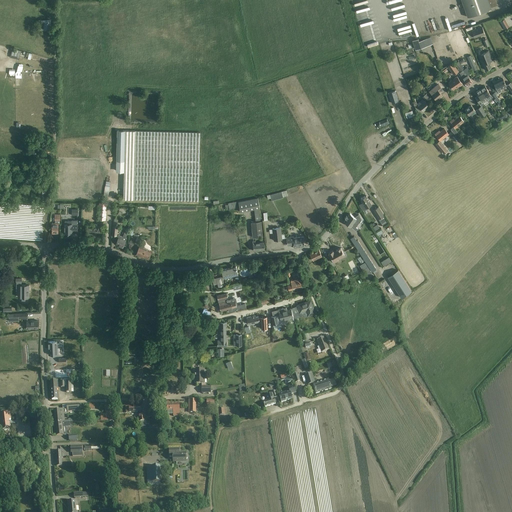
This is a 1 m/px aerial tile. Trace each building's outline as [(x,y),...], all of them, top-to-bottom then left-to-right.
[(461,0),(466,12),(467,17),(491,9),(491,7),(497,5),(495,0),(461,0)] [(398,23),(392,25),(395,35),(404,33),(401,23),(398,24),(398,23)] [(378,40),(389,37),(386,27),(375,30),(378,40)] [(472,31),(474,38),(484,34),(484,35),(485,34),(482,27),(472,31)] [(412,40),(415,49),(432,44),(430,37),(419,41),(418,38),(412,40)] [(485,70),(491,68),(491,67),(491,68),(489,62),(492,61),(488,51),(478,55),(482,65),(483,64),(485,70)] [(448,67),(453,75),(458,71),(453,63),(448,67)] [(465,73),(463,70),(459,73),(467,85),(472,82),(467,75),(470,73),(469,71),(465,73)] [(448,83),(453,89),(456,87),(457,88),(462,84),(457,77),(448,83)] [(493,83),(498,93),(502,92),(500,89),(506,86),(503,78),(493,83)] [(430,92),(436,100),(442,95),(437,90),(441,87),(438,84),(430,91),(430,92)] [(485,86),(481,89),(488,100),(489,102),(492,100),(490,97),(491,96),(485,86)] [(488,100),(481,89),(476,92),(479,96),(475,98),(480,106),(484,104),(484,103),(488,100)] [(395,91),(389,92),(392,103),(398,101),(395,91)] [(494,92),(491,95),(497,103),(498,103),(499,105),(502,103),(500,100),(494,92)] [(414,106),(416,107),(419,111),(422,109),(423,111),(429,106),(424,101),(422,100),(423,99),(417,104),(416,102),(414,104),(414,106)] [(465,109),(465,110),(472,120),(476,118),(474,115),(474,116),(472,113),(475,111),(471,105),(467,108),(465,110),(465,109)] [(476,110),(481,117),(486,114),(481,106),(476,110)] [(453,119),(450,122),(454,126),(456,128),(464,121),(459,116),(454,121),(453,119)] [(454,126),(452,129),(458,136),(460,134),(456,128),(454,126)] [(437,132),(435,134),(440,141),(448,134),(444,129),(438,133),(437,132)] [(116,171),(124,172),(123,199),(199,201),(200,132),(117,130),(116,171)] [(436,144),(443,153),(447,150),(439,141),(436,144)] [(38,197),(41,197),(46,197),(46,184),(38,184),(38,193),(38,195),(38,197)] [(271,198),(272,200),(283,197),(288,196),(286,190),(282,192),(270,195),(268,195),(267,195),(267,199),(271,198)] [(362,202),(359,204),(362,210),(366,208),(372,205),(366,195),(360,199),(362,202)] [(238,202),(240,212),(260,208),(258,198),(238,202)] [(98,220),(106,220),(107,203),(99,202),(98,220)] [(378,206),(372,210),(378,219),(379,219),(383,226),(388,223),(383,216),(384,215),(378,206)] [(251,223),(252,232),(253,237),(263,236),(261,222),(260,209),(254,209),(255,222),(251,223)] [(57,223),(52,223),(52,233),(58,233),(58,224),(60,224),(60,223),(60,214),(60,215),(55,215),(55,214),(55,220),(57,220),(57,223)] [(346,219),(344,222),(356,230),(358,228),(356,227),(356,226),(353,223),(356,220),(359,222),(361,219),(358,214),(354,217),(350,214),(348,217),(346,216),(345,218),(346,219)] [(72,221),(65,221),(65,223),(65,234),(66,234),(70,235),(70,234),(72,234),(72,230),(77,231),(77,224),(77,220),(72,220),(72,221)] [(88,226),(88,234),(101,234),(101,226),(96,226),(96,224),(92,224),(92,226),(88,226)] [(142,232),(154,235),(156,229),(144,226),(142,232)] [(273,229),(274,240),(282,240),(280,228),(273,229)] [(337,238),(343,241),(347,232),(342,229),(337,238)] [(123,237),(120,236),(118,235),(117,238),(118,238),(116,243),(120,245),(119,246),(122,247),(122,246),(123,246),(126,238),(127,235),(124,233),(123,237)] [(350,238),(372,272),(376,269),(357,240),(356,241),(354,236),(350,238)] [(286,238),(287,245),(294,244),(294,246),(304,245),(303,237),(293,238),(293,237),(286,238)] [(256,243),(256,240),(253,241),(254,251),(265,250),(264,242),(256,243)] [(139,246),(138,249),(136,254),(148,259),(151,251),(139,246)] [(330,255),(328,256),(331,262),(333,261),(334,263),(338,260),(337,258),(344,254),(340,247),(336,250),(337,250),(334,252),(333,250),(329,253),(330,255)] [(310,254),(313,260),(322,256),(319,249),(310,254)] [(365,262),(360,265),(366,274),(371,271),(365,262)] [(238,274),(236,266),(222,270),(224,277),(238,274)] [(247,275),(255,272),(253,267),(245,271),(247,275)] [(388,277),(401,298),(411,292),(398,271),(388,277)] [(224,286),(222,277),(216,278),(218,288),(224,286)] [(298,280),(297,279),(291,281),(291,284),(288,285),(289,290),(304,287),(302,279),(298,280)] [(29,297),(29,285),(20,285),(20,288),(18,288),(17,293),(20,293),(20,297),(22,297),(22,302),(28,302),(28,297),(29,297)] [(227,293),(217,296),(221,311),(228,310),(228,312),(246,308),(245,304),(236,306),(235,298),(231,299),(226,300),(226,298),(228,297),(227,293)] [(297,306),(299,310),(300,313),(306,310),(308,316),(315,313),(310,300),(297,306)] [(284,308),(278,310),(279,315),(280,316),(279,316),(280,320),(281,320),(282,321),(284,321),(284,322),(294,320),(293,317),(291,309),(287,310),(286,308),(284,308)] [(273,316),(271,317),(273,322),(274,328),(279,327),(279,325),(282,324),(281,321),(282,321),(281,320),(280,320),(279,316),(280,316),(279,315),(273,316)] [(255,316),(246,318),(248,324),(260,322),(261,321),(261,329),(267,328),(267,316),(261,317),(261,318),(259,318),(258,316),(255,317),(255,316)] [(226,323),(219,323),(219,336),(220,336),(220,341),(218,341),(218,346),(226,346),(226,341),(225,341),(224,336),(226,336),(226,323)] [(324,338),(323,338),(317,340),(322,353),(329,350),(324,338)] [(56,341),(53,341),(48,342),(49,355),(58,354),(58,346),(56,346),(56,341)] [(205,384),(205,370),(194,371),(195,384),(205,384)] [(305,376),(308,385),(314,383),(311,374),(305,376)] [(313,389),(314,389),(316,394),(331,389),(328,380),(313,385),(313,386),(312,387),(313,389)] [(58,381),(55,381),(50,381),(52,400),(58,400),(57,389),(59,389),(58,381)] [(289,388),(290,392),(279,395),(281,402),(292,399),(290,394),(296,393),(294,386),(289,388)] [(271,392),(272,394),(266,396),(267,401),(263,402),(265,408),(275,404),(274,398),(277,397),(275,391),(271,392)] [(170,402),(166,402),(167,411),(173,410),(173,416),(180,416),(179,403),(170,403),(170,402)] [(54,410),(55,423),(64,422),(64,414),(68,414),(68,411),(79,410),(79,405),(67,406),(67,409),(54,410)] [(106,414),(102,414),(102,421),(114,420),(114,414),(114,405),(105,405),(105,413),(106,413),(106,414)] [(141,406),(126,407),(126,413),(137,412),(137,416),(138,416),(139,424),(145,424),(145,425),(148,425),(148,415),(145,415),(145,412),(142,412),(141,406)] [(0,414),(0,423),(0,426),(1,431),(10,430),(9,420),(11,420),(10,413),(0,414)] [(64,422),(55,423),(56,435),(66,435),(66,427),(70,427),(70,422),(68,422),(64,423),(64,422)] [(71,447),(71,453),(72,453),(73,457),(83,456),(82,446),(71,447)] [(179,449),(174,449),(170,449),(169,449),(169,457),(173,457),(173,462),(186,462),(186,460),(187,460),(187,459),(187,456),(186,456),(186,453),(179,453),(179,449)] [(160,466),(147,467),(148,483),(160,482),(160,466)]
